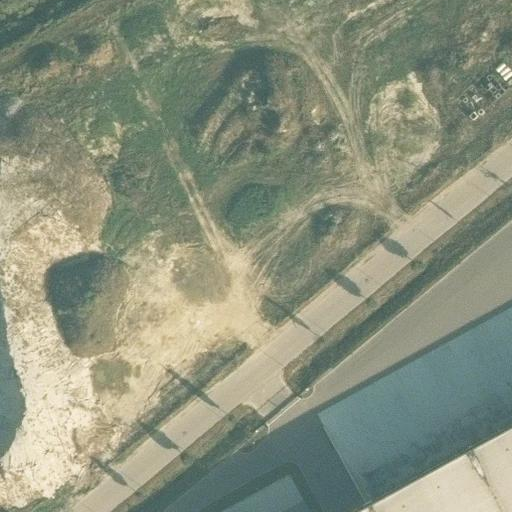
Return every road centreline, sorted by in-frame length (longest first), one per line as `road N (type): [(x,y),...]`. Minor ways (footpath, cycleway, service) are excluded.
road 1 (unclassified): [(511,158),(92,511)]
road 2 (unknown): [(0,68),(123,0)]
